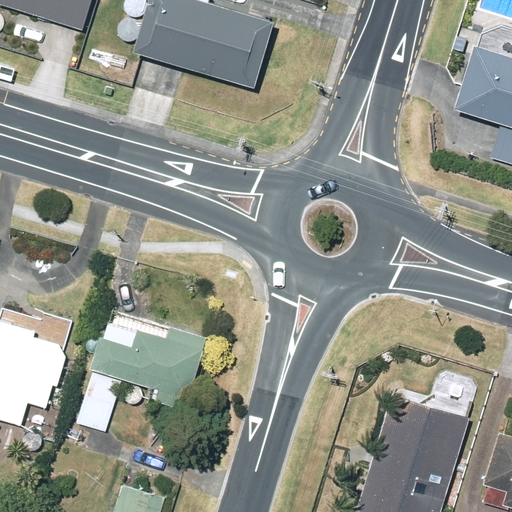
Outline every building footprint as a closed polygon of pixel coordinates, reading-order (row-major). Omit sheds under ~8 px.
[(9,0),(82,22),(89,0),(9,0)] [(140,65),(261,99),(279,35),(158,2),(140,65)] [(452,124),(511,140),(511,72),(469,61),(452,124)] [(184,403),(206,330),(169,319),(169,322),(114,305),(110,315),(107,315),(103,329),(99,328),(89,359),(93,360),(76,418),(106,427),(123,372),(151,380),(147,392),(184,403)] [(0,414),(20,421),(28,396),(44,402),(52,379),(56,379),(66,347),(61,346),(63,340),(31,330),(33,324),(0,313),(0,414)] [(438,511),(465,424),(386,400),(352,511),(438,511)] [(47,412),(42,423),(53,427),(58,416),(47,412)] [(511,432),(493,427),(477,479),(483,481),(477,498),(503,505),(504,503),(511,505),(511,432)] [(158,511),(165,493),(121,479),(111,511),(158,511)]
